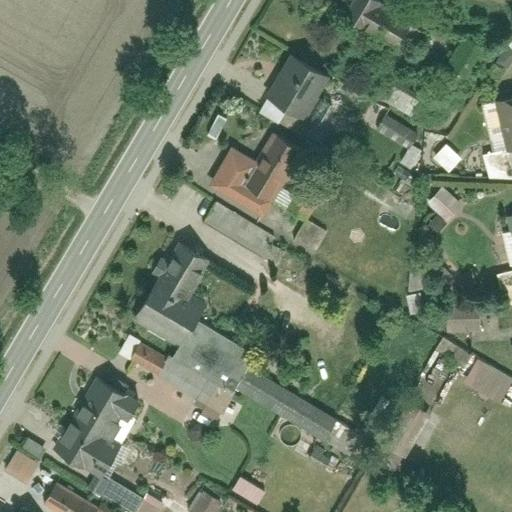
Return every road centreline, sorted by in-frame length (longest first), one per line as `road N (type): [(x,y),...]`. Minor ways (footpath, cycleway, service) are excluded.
road 1 (secondary): [(0,391),(233,0)]
road 2 (unknown): [(117,194),(0,128)]
